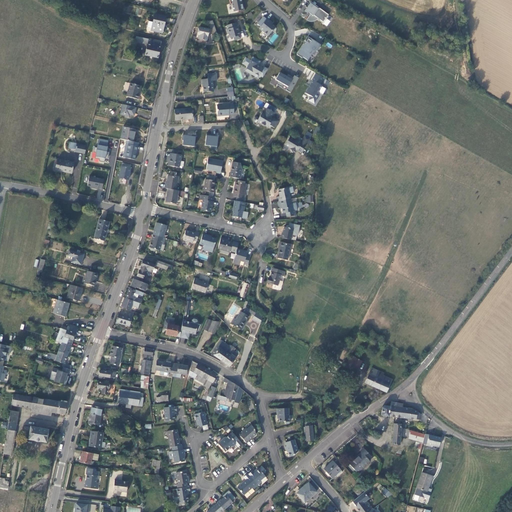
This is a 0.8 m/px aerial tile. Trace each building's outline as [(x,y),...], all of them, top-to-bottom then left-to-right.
[(229,0),(230,4),(232,4),(233,12),(238,11),(238,12),(245,11),(243,6),(242,6),(241,0),(229,0)] [(326,18),(329,14),(311,2),(305,10),(327,26),(331,21),(326,18)] [(153,22),(151,28),(151,30),(162,33),(166,17),(154,14),(153,22)] [(275,27),(270,23),(271,22),(267,19),(266,19),(263,17),(257,24),(260,27),(259,29),(268,36),(275,27)] [(240,38),(238,31),(240,31),(238,26),(237,27),(236,23),(227,25),(228,29),(227,30),(228,34),(229,34),(230,38),(234,37),(235,40),(240,38)] [(199,28),(198,33),(199,33),(198,39),(206,41),(209,30),(199,28)] [(321,45),(307,36),(304,41),(306,42),(305,43),(306,43),(305,45),(304,44),(297,55),(302,58),(303,57),(308,61),(312,54),(311,53),(313,49),(317,51),(321,45)] [(148,39),(147,44),(145,55),(158,58),(161,41),(148,39)] [(254,72),(252,75),(258,78),(258,77),(260,78),(261,76),(263,77),(268,69),(264,67),(263,68),(260,67),(258,66),(256,66),(259,61),(253,57),(251,61),(246,58),(242,63),(247,66),(246,68),(254,72)] [(213,91),(212,81),(217,80),(216,73),(207,74),(208,79),(201,80),(201,84),(202,84),(203,88),(203,92),(213,91)] [(294,75),(292,80),(279,73),(275,80),(278,81),(277,85),(281,87),(283,84),(288,87),(286,90),(290,93),(299,78),(294,75)] [(319,84),(323,78),(315,73),(312,80),(313,81),(310,86),(309,86),(305,93),(311,96),(308,100),(314,104),(316,99),(318,94),(318,93),(322,86),(319,84)] [(127,97),(137,99),(139,94),(138,94),(140,86),(130,83),(127,97)] [(136,107),(122,104),(120,114),(129,116),(129,114),(134,116),(136,107)] [(217,105),(217,115),(234,114),(233,104),(217,105)] [(192,108),(174,110),(175,114),(175,120),(193,119),(192,108)] [(272,117),(274,113),(266,108),(264,113),(262,112),(259,118),(258,117),(257,117),(256,117),(255,118),(254,119),(254,120),(254,121),(255,122),(256,122),(257,123),(258,122),(261,124),(261,125),(264,127),(265,126),(267,127),(269,125),(274,128),(278,121),(274,119),(272,119),(272,117)] [(322,129),(317,126),(313,133),(319,136),(322,129)] [(132,142),(135,129),(123,127),(120,139),(132,142)] [(195,146),(196,136),(183,135),(182,145),(195,146)] [(237,135),(232,137),(236,146),(240,143),(237,135)] [(299,146),(303,149),(310,138),(305,136),(300,143),(289,137),(285,145),(291,148),(290,149),(291,150),(291,152),(293,152),(294,152),(295,152),(296,150),(299,146)] [(220,138),(212,137),(211,149),(223,150),(223,144),(223,141),(220,141),(220,138)] [(95,159),(99,160),(99,162),(104,163),(104,159),(108,159),(109,152),(106,151),(108,141),(99,139),(97,148),(95,148),(94,153),(96,153),(95,159)] [(123,158),(135,160),(138,144),(126,141),(123,158)] [(243,149),(240,143),(236,146),(240,156),(244,154),(242,149),(243,149)] [(77,144),(75,149),(75,151),(85,153),(86,146),(77,144)] [(168,166),(179,167),(181,155),(172,154),(171,159),(170,159),(168,166)] [(71,173),(74,163),(57,159),(55,170),(71,173)] [(216,171),(216,173),(220,173),(222,161),(208,159),(206,169),(216,171)] [(240,163),(233,162),(230,177),(240,179),(241,173),(241,169),(240,163)] [(128,180),(131,165),(122,163),(119,178),(128,180)] [(168,189),(176,190),(178,177),(167,176),(166,181),(165,188),(168,189)] [(207,191),(214,192),(215,189),(213,188),(214,185),(215,180),(214,180),(215,176),(207,176),(207,179),(205,179),(204,191),(207,191)] [(87,186),(90,187),(90,188),(98,190),(98,188),(102,189),(104,180),(89,177),(87,186)] [(243,198),(243,195),(244,195),(246,184),(235,182),(233,193),(234,193),(233,196),(243,198)] [(278,201),(290,199),(289,193),(294,192),(292,186),(278,190),(279,196),(276,197),(277,201),(278,201)] [(178,191),(176,190),(168,189),(165,202),(176,204),(178,191)] [(213,197),(201,195),(200,200),(203,200),(201,210),(211,212),(213,197)] [(281,205),(282,208),(283,213),(286,213),(286,216),(296,216),(295,210),(297,210),(296,202),(291,203),(291,202),(290,199),(278,201),(279,206),(281,205)] [(245,207),(244,206),(245,202),(234,201),(234,205),(232,216),(242,218),(243,212),(244,212),(245,207)] [(104,241),(109,222),(99,219),(94,238),(104,241)] [(155,228),(153,235),(164,238),(165,236),(163,235),(166,225),(156,223),(155,228)] [(281,234),(281,237),(291,240),(293,229),(284,227),(282,234),(281,234)] [(193,240),(196,241),(199,233),(195,232),(195,233),(185,230),(183,240),(192,243),(193,242),(193,240)] [(202,234),(200,244),(204,245),(202,250),(212,253),(216,239),(211,237),(211,236),(202,234)] [(165,238),(164,238),(153,235),(151,242),(149,248),(150,248),(155,249),(159,251),(161,244),(164,244),(165,238)] [(236,253),(236,250),(238,243),(232,242),(224,240),(225,239),(221,238),(217,249),(230,252),(230,251),(236,253)] [(280,242),(279,247),(280,247),(277,258),(287,260),(291,245),(280,242)] [(247,253),(236,250),(236,253),(232,263),(239,265),(240,261),(244,262),(243,264),(247,265),(250,256),(246,255),(247,253)] [(67,256),(73,257),(71,262),(81,264),(83,254),(69,251),(67,256)] [(155,266),(171,271),(172,266),(157,260),(155,266)] [(152,272),(154,265),(143,261),(141,266),(139,271),(137,276),(143,278),(144,275),(148,276),(150,276),(151,272),(152,272)] [(285,272),(272,268),(271,272),(270,278),(269,278),(268,283),(277,286),(280,275),(284,276),(285,272)] [(84,283),(94,286),(97,274),(87,271),(84,283)] [(191,288),(205,293),(208,284),(198,280),(199,279),(194,278),(191,288)] [(147,284),(141,282),(133,279),(130,286),(135,288),(136,287),(145,291),(147,284)] [(244,283),(239,296),(244,298),(249,285),(244,283)] [(67,297),(79,301),(82,288),(71,285),(67,297)] [(129,289),(125,298),(137,302),(141,304),(142,300),(137,298),(139,294),(143,296),(144,293),(135,289),(134,291),(129,289)] [(137,302),(125,298),(124,298),(121,306),(130,310),(132,304),(137,305),(138,303),(137,303),(137,302)] [(53,313),(65,317),(69,303),(57,300),(53,313)] [(244,309),(254,316),(256,313),(246,307),(244,309)] [(129,326),(134,313),(122,310),(121,314),(119,313),(116,322),(129,326)] [(243,324),(246,320),(248,316),(240,311),(236,319),(234,318),(231,323),(242,330),(245,325),(243,324)] [(256,313),(254,316),(252,319),(260,324),(262,317),(256,313)] [(185,323),(182,322),(181,327),(180,337),(180,338),(184,339),(186,332),(187,332),(186,333),(189,334),(189,333),(195,334),(196,331),(198,332),(201,325),(197,324),(197,321),(196,319),(193,319),(192,320),(191,323),(185,321),(185,323)] [(212,321),(207,319),(206,322),(204,326),(203,329),(215,335),(220,322),(212,321)] [(176,337),(176,336),(180,337),(181,327),(178,327),(178,326),(174,325),(175,322),(166,320),(163,328),(166,329),(165,334),(176,337)] [(149,331),(151,331),(155,332),(157,324),(148,322),(146,330),(149,331)] [(66,330),(66,331),(63,337),(73,340),(77,327),(68,325),(67,327),(66,330)] [(63,337),(66,331),(60,329),(58,333),(56,340),(61,343),(61,342),(71,346),(73,340),(63,337)] [(218,347),(213,355),(221,360),(226,353),(225,353),(226,353),(230,347),(224,342),(221,340),(216,346),(218,347)] [(58,351),(68,354),(71,346),(61,342),(61,343),(58,351)] [(121,354),(122,348),(112,346),(109,356),(111,356),(109,363),(119,366),(122,354),(121,354)] [(226,353),(221,360),(229,366),(238,354),(233,351),(235,349),(231,346),(230,347),(226,353),(225,353),(226,353)] [(51,356),(50,358),(55,360),(64,364),(68,354),(58,351),(57,355),(49,352),(48,355),(51,356)] [(345,366),(356,373),(362,361),(351,355),(345,366)] [(142,366),(141,370),(140,373),(149,374),(151,361),(142,360),(142,366)] [(173,372),(174,364),(171,363),(171,362),(166,361),(166,362),(157,361),(155,370),(160,371),(159,375),(168,376),(168,372),(173,372)] [(209,388),(212,382),(208,380),(212,372),(192,361),(189,375),(195,378),(194,379),(205,385),(204,386),(206,387),(202,399),(205,400),(207,394),(208,394),(210,389),(209,388)] [(178,364),(174,364),(173,372),(172,377),(180,378),(181,374),(186,375),(187,366),(178,364)] [(53,368),(51,375),(55,376),(53,381),(65,384),(68,376),(66,375),(67,373),(69,374),(71,370),(63,367),(62,370),(53,368)] [(371,368),(364,383),(386,392),(392,380),(382,375),(383,373),(371,368)] [(208,380),(212,382),(212,383),(213,383),(217,374),(212,372),(208,380)] [(141,382),(141,388),(148,389),(149,376),(141,375),(141,382)] [(239,386),(225,378),(224,381),(227,383),(222,397),(234,400),(239,386)] [(107,394),(109,383),(98,381),(97,388),(102,389),(101,393),(107,394)] [(140,392),(119,389),(117,403),(138,406),(139,397),(140,392)] [(31,409),(52,412),(62,414),(62,415),(64,415),(64,414),(67,403),(27,396),(13,394),(13,395),(11,405),(31,409)] [(103,408),(92,405),(88,423),(99,425),(103,408)] [(388,416),(390,406),(384,406),(382,407),(381,415),(388,416)] [(402,408),(390,406),(388,416),(401,418),(402,408)] [(164,407),(165,421),(170,421),(170,420),(175,420),(174,411),(177,411),(176,407),(174,407),(164,407)] [(279,412),(277,413),(277,417),(279,417),(279,422),(285,422),(285,424),(289,423),(288,408),(278,409),(279,412)] [(411,409),(402,408),(401,418),(420,420),(421,414),(417,411),(411,409)] [(8,423),(7,429),(4,448),(3,453),(11,455),(17,417),(18,412),(10,410),(9,416),(8,423)] [(202,426),(207,425),(204,412),(194,414),(197,424),(200,426),(202,426)] [(423,443),(425,434),(405,429),(401,428),(400,427),(400,424),(394,424),(392,444),(399,445),(400,436),(409,437),(408,439),(416,441),(423,443)] [(246,443),(256,435),(254,428),(251,425),(247,429),(246,428),(242,431),(243,433),(240,435),(246,443)] [(46,442),(48,429),(30,426),(28,439),(46,442)] [(172,447),(180,446),(179,441),(180,441),(179,436),(178,436),(177,429),(167,431),(170,447),(172,447)] [(101,447),(102,442),(103,432),(91,431),(89,446),(101,448),(101,447)] [(223,438),(218,443),(225,452),(232,446),(233,446),(236,444),(238,447),(242,443),(232,432),(229,435),(224,439),(223,438)] [(441,438),(429,435),(426,444),(427,444),(426,446),(432,447),(432,446),(439,447),(441,438)] [(293,455),(298,451),(294,440),(285,442),(286,446),(285,446),(286,451),(288,451),(289,456),(293,455)] [(422,444),(423,443),(416,441),(414,448),(421,450),(422,444)] [(182,445),(180,446),(172,447),(173,451),(168,452),(169,459),(174,458),(175,463),(184,461),(183,455),(184,455),(183,450),(182,450),(182,445)] [(360,451),(361,452),(358,455),(359,456),(349,464),(357,473),(370,462),(368,460),(371,457),(363,448),(360,451)] [(82,451),(80,461),(81,461),(81,462),(90,464),(92,453),(82,451)] [(335,475),(341,470),(338,467),(342,463),(337,459),(334,462),(333,461),(324,469),(332,478),(335,475)] [(156,468),(159,468),(160,469),(161,461),(152,460),(151,467),(156,468)] [(253,471),(248,474),(250,477),(258,485),(261,482),(260,481),(266,476),(263,474),(265,472),(265,470),(262,466),(259,469),(255,473),(253,471)] [(95,469),(87,468),(86,474),(87,475),(86,484),(85,483),(84,488),(98,489),(98,485),(96,485),(97,476),(98,476),(99,472),(95,472),(95,469)] [(177,489),(187,487),(186,483),(189,482),(188,477),(187,478),(187,476),(186,471),(176,473),(175,474),(176,477),(177,478),(178,484),(177,484),(177,489)] [(432,476),(422,472),(416,488),(427,491),(432,476)] [(258,485),(250,477),(248,474),(244,477),(246,480),(243,483),(237,488),(244,495),(253,488),(254,489),(258,485)] [(5,481),(0,480),(0,511),(4,511),(8,487),(9,482),(5,481)] [(126,492),(128,482),(119,481),(119,480),(115,480),(113,493),(117,493),(117,491),(126,492)] [(316,492),(308,483),(304,486),(305,487),(297,494),(305,502),(316,492)] [(189,486),(187,487),(177,489),(176,489),(177,493),(173,494),(174,501),(179,500),(179,504),(185,503),(184,501),(189,501),(187,491),(190,491),(189,486)] [(386,489),(382,492),(388,497),(392,494),(386,489)] [(217,503),(224,510),(233,502),(226,495),(221,500),(220,500),(217,502),(217,503)] [(368,511),(369,511),(370,511),(363,502),(362,503),(360,500),(354,504),(357,507),(356,508),(358,511),(359,511),(368,511)] [(85,511),(87,505),(76,503),(75,508),(74,508),(73,511),(85,511)] [(221,511),(224,510),(217,503),(214,506),(214,505),(210,508),(210,509),(206,511),(221,511)]
